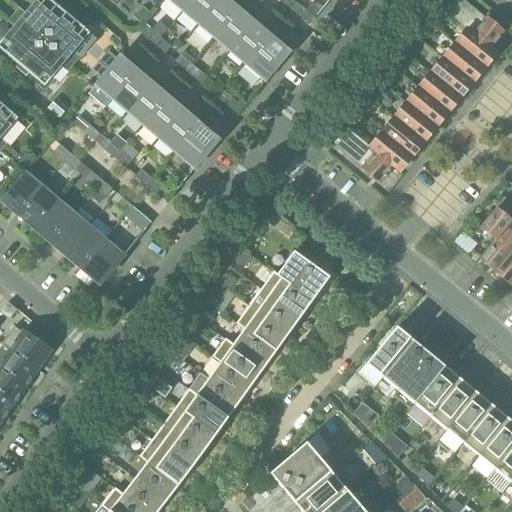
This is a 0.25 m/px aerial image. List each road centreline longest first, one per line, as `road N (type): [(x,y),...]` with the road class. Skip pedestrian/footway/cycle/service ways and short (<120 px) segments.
road 1 (residential): [(214,511),(409,264)]
road 2 (residential): [(106,358),(265,146)]
road 3 (residential): [(265,146),(382,0)]
road 4 (residential): [(0,509),(106,358)]
road 5 (residential): [(394,251),(265,146)]
road 6 (residential): [(0,270),(106,358)]
road 7 (residential): [(511,347),(409,264)]
